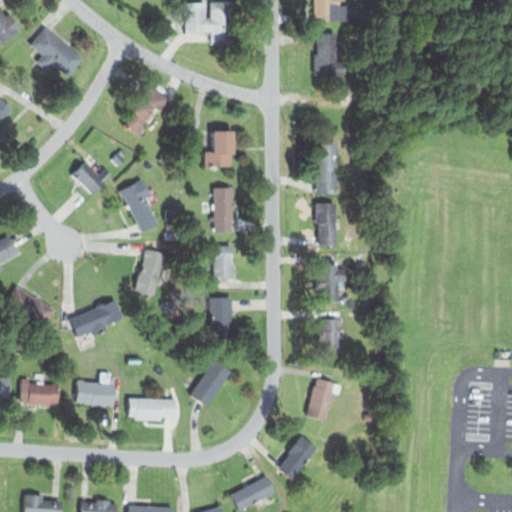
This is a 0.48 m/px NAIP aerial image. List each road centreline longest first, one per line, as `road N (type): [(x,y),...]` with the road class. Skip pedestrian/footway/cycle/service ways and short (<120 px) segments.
road 1 (residential): [(0,447),(192,458),(226,446),(256,420),(274,365),(271,0)]
road 2 (residential): [(272,99),(159,63),(71,0)]
road 3 (residential): [(0,190),(76,117),(123,42)]
